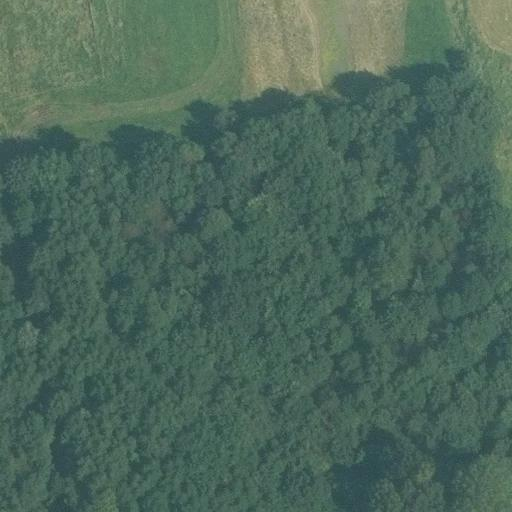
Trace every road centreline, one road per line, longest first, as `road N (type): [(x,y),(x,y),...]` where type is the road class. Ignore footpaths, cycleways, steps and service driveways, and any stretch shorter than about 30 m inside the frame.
road 1 (track): [(292,511),(217,160)]
road 2 (track): [(60,511),(4,185)]
